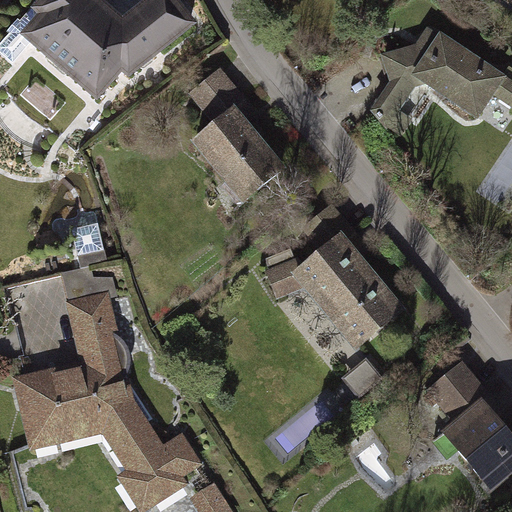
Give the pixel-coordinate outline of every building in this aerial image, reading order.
[(36,14),(20,35),(95,100),(121,73),(128,78),(197,24),(177,0),(142,0),(122,16),(102,0),(36,0),(29,8),(36,14)] [(418,44),(382,56),(390,84),(372,114),(400,135),(429,88),(478,121),(497,97),(510,79),(431,26),(418,44)] [(511,80),(510,79),(497,97),(511,108),(511,80)] [(260,123),(222,82),(195,107),(214,128),(190,149),(254,218),(287,187),(243,139),(260,123)] [(73,235),(86,268),(111,259),(99,226),(73,235)] [(357,256),(336,229),(315,245),(323,255),(301,271),(297,261),(264,273),(280,306),(302,297),(357,360),(396,326),(347,267),(357,256)] [(79,362),(12,379),(31,454),(102,436),(126,473),(117,478),(138,511),(149,511),(190,485),(186,478),(204,467),(183,435),(165,446),(133,393),(130,380),(125,381),(113,333),(120,332),(109,293),(66,303),(79,362)] [(368,362),(349,379),(363,394),(382,377),(368,362)] [(510,418),(463,362),(426,393),(453,425),(443,434),(493,493),(511,476),(511,434),(503,424),(510,418)] [(234,511),(216,483),(191,499),(199,511),(234,511)]
